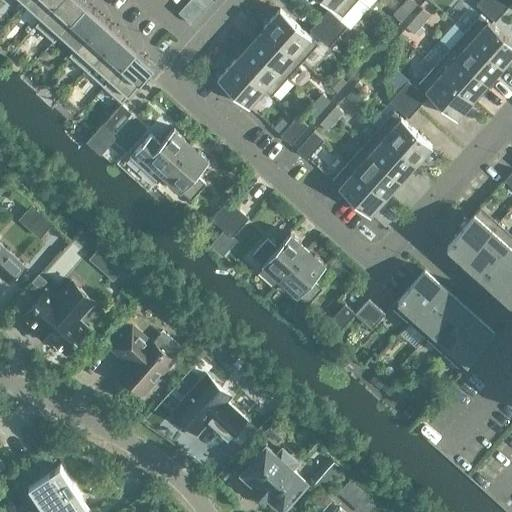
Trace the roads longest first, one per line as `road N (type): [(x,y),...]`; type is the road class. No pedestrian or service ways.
road 1 (residential): [(196,43),(175,68),(382,253),(511,111)]
road 2 (residential): [(0,378),(164,461),(209,511)]
